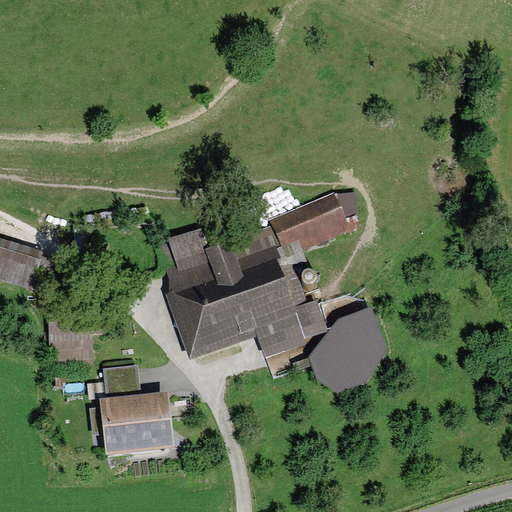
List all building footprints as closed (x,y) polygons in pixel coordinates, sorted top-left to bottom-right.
[(265,227),(276,258),(295,251),(297,256),(342,241),(330,204),(265,227)] [(165,291),(191,367),(250,346),(255,360),(310,341),(298,307),(313,302),(297,256),(295,251),(276,258),(242,270),(233,273),(226,254),(197,265),(201,278),(165,291)] [(43,267),(0,253),(0,291),(32,301),(43,267)] [(46,372),(88,372),(88,342),(46,342),(46,372)] [(158,459),(153,410),(93,416),(98,465),(158,459)]
